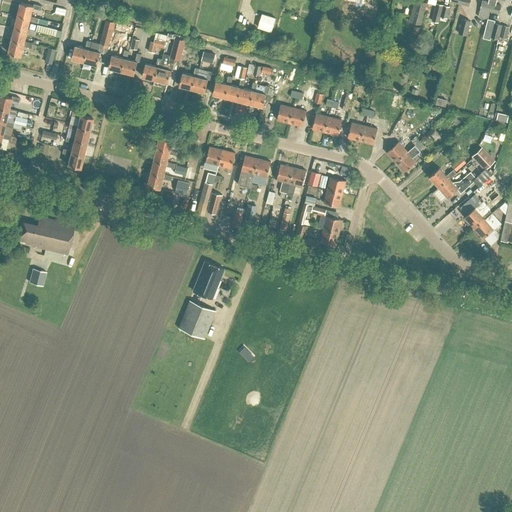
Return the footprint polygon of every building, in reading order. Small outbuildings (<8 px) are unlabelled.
[(427,2),(418,0),(414,0),(409,21),(421,24),(427,2)] [(488,0),(488,2),(482,0),(478,16),(487,18),(492,0),(488,0)] [(501,5),(496,4),(496,0),(492,0),(487,18),(488,18),(490,11),(499,13),(501,5)] [(41,10),(42,5),(34,3),(34,5),(21,2),(18,14),(31,18),(31,16),(33,8),(41,10)] [(443,4),(436,2),(431,20),(438,22),(443,4)] [(443,4),(440,16),(447,17),(450,6),(443,4)] [(67,9),(57,7),(55,12),(65,15),(67,9)] [(28,30),(28,28),(30,20),(43,23),(43,25),(55,28),(57,22),(31,16),(31,18),(18,14),(15,27),(28,30)] [(275,18),(262,14),(258,28),(271,32),(275,18)] [(467,35),(471,20),(462,18),(458,33),(467,35)] [(491,37),(499,39),(500,36),(503,25),(494,23),(491,37)] [(62,31),(38,25),(37,31),(60,37),(62,31)] [(510,26),(503,25),(500,36),(507,38),(510,26)] [(15,27),(12,39),(25,43),(25,41),(27,32),(35,34),(36,30),(28,28),(28,30),(15,27)] [(175,36),(170,56),(181,59),(186,39),(175,36)] [(166,40),(155,37),(154,41),(151,40),(148,50),(155,52),(157,45),(164,47),(166,40)] [(137,49),(139,40),(133,38),(131,47),(137,49)] [(12,39),(9,52),(21,55),(24,45),(32,47),(33,43),(25,41),(25,43),(12,39)] [(75,45),(72,58),(85,61),(88,48),(90,48),(92,41),(87,39),(85,47),(75,45)] [(98,51),(90,48),(88,48),(85,61),(98,64),(101,52),(102,52),(104,44),(100,43),(98,51)] [(48,46),(44,61),(52,63),(56,48),(48,46)] [(123,57),(112,54),(109,67),(122,70),(125,57),(127,58),(129,50),(125,49),(123,57)] [(125,57),(122,70),(135,73),(138,61),(140,61),(142,53),(137,52),(135,60),(127,58),(125,57)] [(213,64),(215,55),(204,52),(202,61),(213,64)] [(158,66),(160,66),(162,58),(158,57),(156,65),(146,62),(142,75),(155,79),(158,66)] [(236,60),(224,57),(223,62),(234,65),(236,60)] [(158,66),(155,79),(168,82),(171,69),(173,70),(175,61),(170,60),(168,68),(160,66),(158,66)] [(259,76),(261,66),(255,65),(253,75),(259,76)] [(244,78),(247,68),(241,66),(239,77),(244,78)] [(272,68),(263,66),(261,73),(270,75),(272,68)] [(183,72),(179,85),(192,88),(196,75),(198,76),(200,68),(195,67),(193,74),(183,72)] [(109,69),(105,84),(116,87),(120,73),(109,69)] [(196,75),(192,88),(205,91),(208,78),(210,79),(212,71),(208,70),(206,78),(198,76),(196,75)] [(216,80),(213,93),(226,96),(229,83),(231,84),(233,76),(229,75),(227,83),(216,80)] [(239,86),(231,84),(229,83),(226,96),(238,99),(241,87),(243,87),(245,79),(241,78),(239,86)] [(241,87),(238,99),(251,103),(254,90),(256,90),(258,82),(253,81),(251,89),(243,87),(241,87)] [(254,90),(251,103),(263,106),(267,93),(268,93),(270,85),(266,84),(264,92),(256,90),(254,90)] [(354,89),(348,87),(343,109),(348,110),(354,89)] [(311,100),(315,90),(309,88),(306,99),(311,100)] [(18,101),(19,97),(11,95),(11,97),(0,93),(0,107),(8,109),(8,108),(10,99),(18,101)] [(316,93),(314,102),(320,103),(323,94),(316,93)] [(360,100),(353,98),(350,110),(357,112),(360,100)] [(447,101),(438,99),(436,105),(446,108),(447,101)] [(281,103),(277,119),(303,125),(307,110),(281,103)] [(15,114),(16,109),(8,108),(8,109),(0,107),(0,120),(5,122),(5,120),(7,112),(15,114)] [(77,125),(77,126),(89,130),(93,117),(80,114),(80,112),(72,110),(71,115),(79,117),(77,125)] [(316,112),(312,128),(338,134),(342,119),(316,112)] [(12,126),(13,122),(5,120),(5,122),(0,120),(0,133),(2,134),(2,132),(4,124),(12,126)] [(352,121),(348,137),(374,143),(378,128),(352,121)] [(73,139),(86,142),(89,130),(77,126),(77,125),(69,123),(68,127),(76,129),(74,137),(73,139)] [(0,133),(0,141),(1,137),(9,139),(9,141),(15,143),(17,136),(2,132),(2,134),(0,133)] [(160,134),(157,147),(170,150),(171,148),(173,140),(181,142),(182,138),(173,136),(173,137),(160,134)] [(66,135),(65,140),(73,142),(71,150),(70,151),(83,155),(86,142),(73,139),(74,137),(66,135)] [(416,136),(412,140),(416,145),(420,141),(416,136)] [(396,162),(408,151),(408,150),(399,141),(387,151),(396,162)] [(219,164),(223,149),(210,145),(206,161),(219,164)] [(408,151),(396,162),(405,171),(417,160),(413,157),(421,150),(419,148),(416,145),(408,151)] [(157,147),(154,159),(167,163),(167,161),(169,153),(177,155),(179,150),(171,148),(170,150),(157,147)] [(486,170),(496,160),(483,147),(473,156),(486,170)] [(62,152),(70,154),(67,164),(80,168),(83,155),(70,151),(71,150),(63,148),(62,152)] [(223,149),(219,164),(232,167),(236,152),(223,149)] [(23,154),(8,151),(7,158),(21,162),(23,154)] [(178,157),(188,160),(190,153),(180,151),(178,157)] [(251,187),(258,158),(245,154),(238,183),(251,187)] [(258,158),(254,173),(267,176),(271,161),(258,158)] [(154,159),(151,172),(164,175),(164,173),(166,165),(174,167),(175,163),(167,161),(167,163),(154,159)] [(174,171),(187,174),(189,166),(176,163),(174,171)] [(294,166),(281,163),(277,179),(283,180),(280,190),(281,191),(280,196),(286,197),(294,166)] [(307,170),(294,166),(286,197),(292,199),(296,183),(303,185),(307,170)] [(440,167),(430,175),(439,186),(449,177),(450,178),(456,172),(453,168),(447,175),(440,167)] [(454,182),(450,178),(449,177),(439,186),(448,196),(458,188),(461,192),(477,178),(471,171),(459,181),(454,182)] [(172,175),(164,173),(164,175),(151,172),(148,185),(161,188),(163,178),(171,180),(172,175)] [(317,186),(320,174),(311,172),(308,184),(317,186)] [(331,176),(327,189),(343,193),(346,180),(331,176)] [(178,179),(176,190),(187,193),(190,182),(178,179)] [(205,181),(196,212),(205,214),(213,183),(205,181)] [(327,189),(324,202),(340,205),(343,193),(327,189)] [(223,194),(212,191),(207,211),(217,213),(223,194)] [(272,204),(275,192),(269,191),(266,203),(272,204)] [(471,206),(479,201),(475,193),(466,198),(471,206)] [(317,198),(306,195),(304,203),(315,205),(317,198)] [(257,205),(248,203),(244,218),(253,220),(257,205)] [(307,224),(309,219),(305,218),(308,207),(312,208),(311,212),(325,215),(327,208),(315,205),(304,203),(299,221),(307,224)] [(291,209),(285,207),(280,227),(286,229),(291,209)] [(482,215),(475,207),(465,215),(475,226),(485,217),(485,218),(492,212),(489,209),(482,215)] [(244,211),(236,209),(232,225),(240,227),(244,211)] [(19,239),(25,240),(25,242),(31,243),(31,245),(68,253),(75,223),(39,215),(37,224),(23,220),(19,239)] [(324,228),(339,232),(343,219),(327,215),(324,228)] [(491,225),(485,218),(485,217),(475,226),(484,236),(491,244),(498,238),(499,233),(495,228),(501,222),(498,219),(491,225)] [(308,225),(299,223),(295,237),(304,239),(308,225)] [(324,228),(321,241),(336,244),(339,232),(324,228)] [(224,268),(206,260),(194,290),(212,298),(224,268)] [(29,281),(43,284),(46,270),(33,267),(29,281)] [(179,327),(205,337),(216,310),(190,299),(179,327)] [(242,347),(238,350),(247,359),(252,355),(248,350),(246,352),(242,347)]
